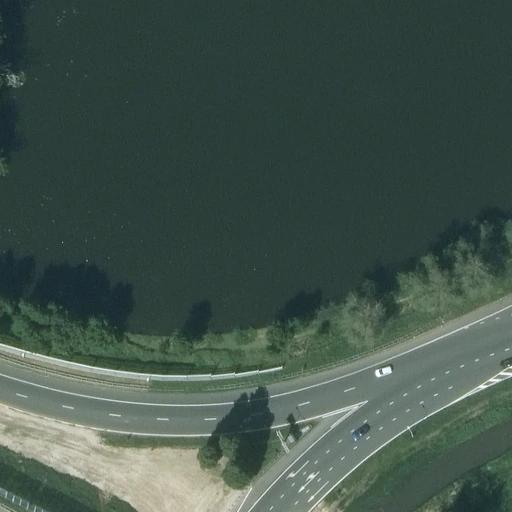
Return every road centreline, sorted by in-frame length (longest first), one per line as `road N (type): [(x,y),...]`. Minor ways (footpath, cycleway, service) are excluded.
road 1 (motorway): [(397,386),(160,416),(0,384)]
road 2 (trunk): [(397,386),(276,511)]
